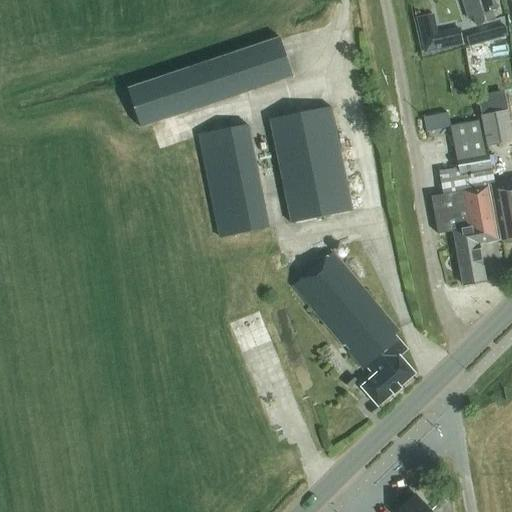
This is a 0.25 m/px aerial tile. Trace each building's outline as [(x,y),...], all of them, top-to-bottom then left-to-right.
[(462,0),(468,19),(473,18),(476,26),(494,21),(491,12),(497,10),(493,0),(462,0)] [(127,87),(140,127),(293,77),(279,37),(127,87)] [(332,107),(268,120),(289,224),(353,211),(332,107)] [(480,116),(486,147),(511,142),(511,135),(507,110),(480,116)] [(488,187),(492,187),(495,186),(488,151),(484,152),(478,121),(450,126),(458,168),(439,172),(443,195),(430,198),(437,235),(453,233),(463,286),(485,282),(479,245),(498,241),(488,187)] [(249,124),(197,135),(218,239),(270,229),(249,124)] [(511,182),(495,186),(492,187),(502,241),(503,241),(506,244),(511,243),(511,182)] [(393,336),(398,332),(332,253),(292,286),(343,347),(345,345),(349,351),(348,352),(364,371),(368,368),(375,377),(362,388),(378,406),(393,393),(394,394),(400,389),(399,388),(414,374),(398,357),(406,350),(393,336)] [(428,511),(413,496),(396,511),(428,511)]
